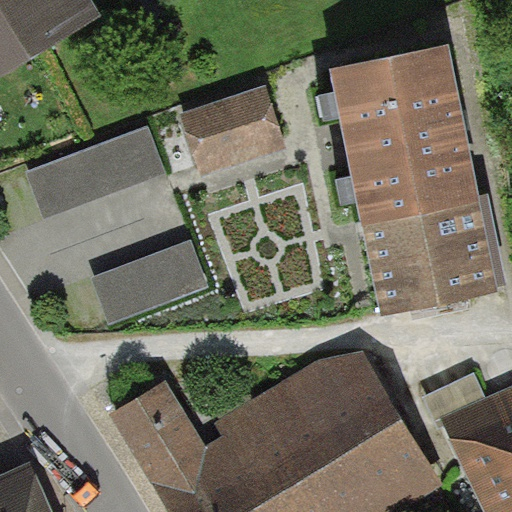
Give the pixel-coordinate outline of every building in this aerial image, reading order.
[(0,0),(0,84),(102,22),(88,0),(0,0)] [(449,51),(332,75),(364,234),(482,210),(449,51)] [(267,88),(180,115),(200,176),(287,149),(267,88)] [(27,172),(44,219),(167,173),(150,126),(27,172)] [(482,210),(364,234),(381,322),(499,298),(482,210)] [(192,241),(92,279),(109,325),(210,287),(192,241)] [(207,448),(168,384),(110,418),(167,511),(400,511),(443,486),(362,353),(321,359),(216,423),(224,437),(207,448)] [(511,511),(511,389),(440,421),(483,511),(511,511)] [(52,511),(32,465),(0,478),(0,511),(52,511)]
